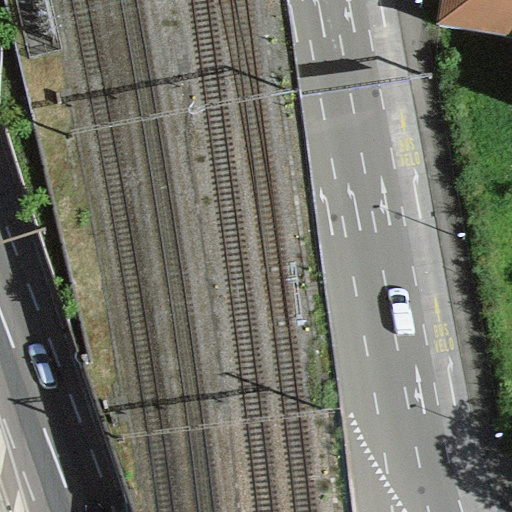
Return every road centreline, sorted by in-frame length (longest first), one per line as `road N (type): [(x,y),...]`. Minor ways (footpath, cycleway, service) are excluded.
road 1 (tertiary): [(401,479),(372,194),(336,0)]
road 2 (motorway): [(66,511),(0,312)]
